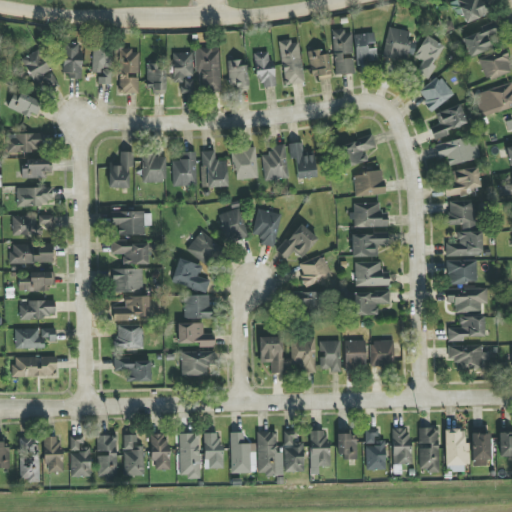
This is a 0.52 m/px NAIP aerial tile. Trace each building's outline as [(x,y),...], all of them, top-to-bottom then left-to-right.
[(457,0),(450,3),(455,17),(462,14),(465,23),(492,14),(487,0),(480,3),(479,0),(457,0)] [(462,36),(469,56),(503,42),(496,23),(462,36)] [(415,43),(408,42),(409,32),(388,28),(383,56),(412,60),(415,43)] [(334,75),(353,74),(352,31),(333,32),(334,75)] [(355,35),(356,64),(376,63),(375,34),(355,35)] [(444,46),(425,36),(414,57),(423,62),(417,74),(426,79),(444,46)] [(278,43),(285,86),(304,83),(298,40),(278,43)] [(62,77),(81,77),(82,52),(78,52),(78,44),(64,43),(62,77)] [(220,92),(220,48),(195,48),(195,71),(201,71),(202,92),(220,92)] [(511,71),(507,63),(511,62),(505,49),(478,61),(487,81),(511,71)] [(22,57),(35,92),(55,85),(42,50),(22,57)] [(97,85),(111,85),(112,50),(92,50),(92,74),(97,74),(97,85)] [(139,51),(120,50),(119,94),(138,94),(139,51)] [(327,54),(320,56),(319,50),(307,51),(311,79),(331,76),(327,54)] [(192,53),(173,53),(174,82),(184,82),(184,78),(193,77),(192,53)] [(275,87),(274,60),(268,60),(268,53),(254,53),(255,82),(263,82),(263,88),(275,87)] [(247,89),(246,60),(228,61),(228,89),(247,89)] [(157,64),(147,64),(146,84),(153,85),(152,94),(165,94),(166,70),(157,69),(157,64)] [(454,95),(440,76),(417,93),(431,112),(454,95)] [(182,95),(195,95),(194,78),(182,79),(182,95)] [(487,116),(511,107),(511,83),(480,93),(487,116)] [(9,107),(35,119),(43,103),(17,91),(9,107)] [(434,140),(449,136),(447,130),(466,125),(461,106),(436,112),(439,125),(430,127),(434,140)] [(7,153),(42,152),(42,133),(6,135),(7,153)] [(367,161),(364,151),(375,148),(372,136),(339,146),(346,168),(367,161)] [(479,159),(474,136),(435,145),(438,159),(448,157),(449,165),(479,159)] [(315,178),(314,156),(303,156),(302,143),(289,144),(290,159),(296,158),(297,179),(315,178)] [(263,181),(287,180),(285,145),(272,146),(273,153),(262,154),(263,181)] [(257,179),(256,149),(233,149),(234,180),(257,179)] [(201,152),(202,188),(228,187),(227,160),(215,161),(215,151),(201,152)] [(130,189),(131,152),(120,152),(119,166),(109,165),(108,188),(130,189)] [(172,161),(173,186),(197,186),(195,152),(182,153),(182,161),(172,161)] [(141,157),(142,184),(166,183),(165,156),(141,157)] [(50,178),(50,159),(26,160),(27,178),(50,178)] [(445,197),(467,195),(467,189),(479,188),(478,168),(452,170),(453,183),(444,184),(445,197)] [(353,174),(354,197),(384,195),(383,172),(353,174)] [(17,206),(53,205),(52,187),(16,188),(17,206)] [(475,202),(447,203),(448,226),(461,225),(461,230),(476,229),(475,202)] [(387,227),(387,214),(380,214),(379,203),(352,204),(353,228),(387,227)] [(248,237),(238,209),(218,216),(229,244),(248,237)] [(280,214),(256,210),(253,235),(261,236),(260,245),(275,247),(280,214)] [(119,236),(144,235),(144,226),(151,226),(151,212),(111,213),(111,226),(119,226),(119,236)] [(53,215),(39,215),(39,226),(53,226),(53,215)] [(12,217),(12,236),(39,236),(39,227),(35,227),(35,216),(12,217)] [(286,260),(293,252),(301,259),(318,239),(300,224),(277,252),(286,260)] [(208,267),(222,248),(201,232),(187,250),(208,267)] [(457,232),(458,243),(445,244),(445,257),(482,256),(481,232),(457,232)] [(351,257),(377,258),(377,246),(388,246),(388,234),(352,234),(351,257)] [(148,242),(111,242),(111,254),(123,255),(122,265),(147,265),(148,242)] [(10,264),(53,263),(53,244),(38,245),(38,255),(32,255),(32,245),(10,245),(10,264)] [(297,266),(307,287),(332,277),(323,255),(297,266)] [(206,292),(209,280),(199,278),(202,265),(177,260),(172,284),(206,292)] [(476,260),(447,261),(447,284),(477,284),(476,260)] [(380,262),(354,263),(355,287),(389,286),(388,272),(380,272),(380,262)] [(111,292),(142,293),(142,269),(112,269),(111,292)] [(29,279),(18,279),(18,292),(47,291),(47,286),(54,286),(54,272),(29,273),(29,279)] [(487,304),(487,289),(446,290),(447,303),(454,302),(455,313),(481,312),(480,304),(487,304)] [(321,291),(294,293),(295,311),(322,309),(321,291)] [(355,293),(356,316),(377,315),(377,304),(389,304),(389,292),(355,293)] [(184,295),(184,319),(210,319),(210,296),(184,295)] [(149,296),(125,297),(125,308),(113,308),(113,321),(128,321),(128,317),(149,317),(149,296)] [(20,319),(56,318),(55,301),(27,302),(27,305),(19,305),(20,319)] [(484,337),(484,317),(459,317),(459,328),(448,329),(448,342),(463,342),(463,338),(484,337)] [(203,323),(177,324),(178,344),(199,343),(199,348),(214,347),(214,334),(203,334),(203,323)] [(142,349),(143,326),(116,326),(115,349),(142,349)] [(39,329),(15,330),(15,349),(45,349),(45,342),(56,342),(55,329),(39,329)] [(271,374),(284,373),(283,337),(259,338),(260,363),(271,363),(271,374)] [(291,366),(304,365),(304,374),(316,373),(315,339),(291,339),(291,366)] [(365,340),(344,341),(346,372),(355,371),(355,366),(366,365),(365,340)] [(341,371),(340,342),(319,342),(319,352),(321,352),(321,372),(341,371)] [(370,367),(394,366),(393,342),(369,342),(370,367)] [(481,370),(482,360),(488,361),(488,349),(448,347),(447,360),(457,361),(456,369),(481,370)] [(207,376),(207,366),(215,366),(215,352),(181,352),(181,376),(207,376)] [(13,378),(57,377),(56,357),(13,358),(13,378)] [(126,382),(151,382),(150,359),(113,360),(114,372),(126,372),(126,382)] [(418,429),(419,472),(439,471),(438,428),(418,429)] [(365,430),(366,471),(385,470),(385,441),(378,441),(378,429),(365,430)] [(392,429),(393,465),(410,464),(410,429),(392,429)] [(444,430),(445,466),(469,465),(468,443),(464,443),(464,430),(444,430)] [(471,466),(489,466),(490,430),(472,430),(471,466)] [(328,431),(310,431),(311,459),(315,459),(315,467),(329,466),(328,431)] [(276,453),(276,433),(257,432),(257,475),(283,476),(283,453),(276,453)] [(303,443),(294,443),(294,432),(284,432),(283,470),(303,470),(303,443)] [(511,432),(498,433),(499,457),(511,456),(511,432)] [(222,469),(221,433),(204,434),(204,469),(222,469)] [(230,474),(256,473),(256,444),(244,444),(243,433),(230,433),(230,474)] [(200,478),(199,434),(179,434),(180,478),(200,478)] [(357,458),(356,434),(337,435),(337,458),(357,458)] [(144,476),(143,446),(137,446),(136,435),(123,436),(124,477),(144,476)] [(152,471),(168,470),(167,435),(151,435),(152,471)] [(70,478),(90,477),(90,447),(84,447),(83,436),(69,437),(70,478)] [(97,457),(97,477),(116,477),(116,436),(97,436),(97,451),(108,451),(108,457),(97,457)] [(48,472),(61,472),(60,437),(43,437),(44,465),(48,465),(48,472)] [(39,481),(38,438),(19,438),(20,481),(39,481)]
